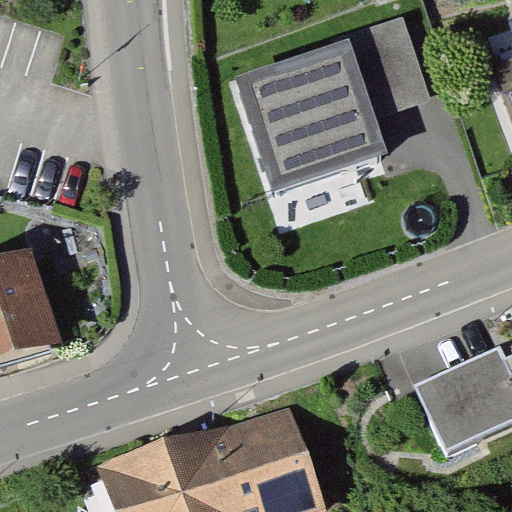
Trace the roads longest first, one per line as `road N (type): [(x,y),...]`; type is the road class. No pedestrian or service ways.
road 1 (residential): [(192,356),(174,296),(136,0)]
road 2 (residential): [(192,356),(255,351),(511,257)]
road 3 (residential): [(0,436),(130,392),(192,356)]
